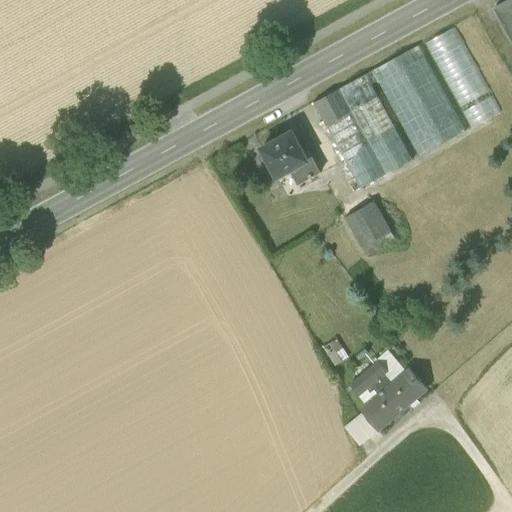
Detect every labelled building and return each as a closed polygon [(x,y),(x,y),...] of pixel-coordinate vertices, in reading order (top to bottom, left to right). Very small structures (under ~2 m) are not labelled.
[(511,0),(508,0),(498,6),(496,6),(506,25),(511,34),(511,0)] [(501,112),(460,24),(428,39),(469,127),(501,112)] [(378,82),(420,158),(467,132),(419,45),(366,74),(372,86),(378,82)] [(314,103),(331,132),(383,105),(372,86),(366,74),(314,103)] [(331,132),(362,189),(414,161),(383,105),(331,132)] [(291,171),(299,185),(321,173),(306,146),(301,148),(293,132),(262,149),(278,178),(291,171)] [(346,218),(363,248),(391,231),(374,202),(346,218)] [(395,239),(391,231),(363,248),(368,256),(395,239)] [(325,344),(332,363),(347,358),(340,339),(325,344)] [(362,411),(379,431),(398,415),(402,419),(413,410),(409,405),(428,389),(410,369),(397,381),(393,384),(386,374),(389,372),(379,361),(351,385),(360,396),(368,389),(371,393),(375,390),(380,396),(362,411)] [(393,384),(397,381),(389,372),(386,374),(393,384)] [(344,426),(360,446),(379,431),(362,411),(358,414),(344,426)]
